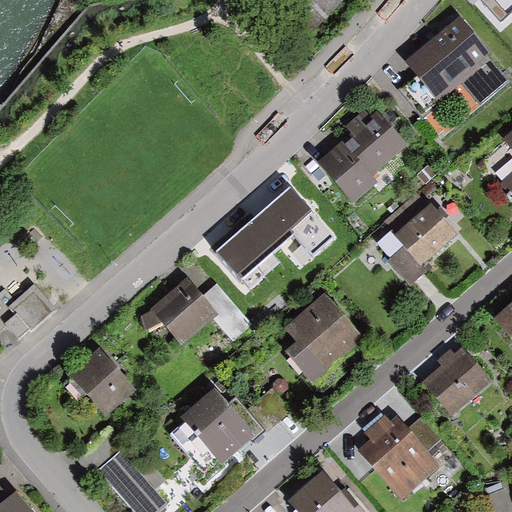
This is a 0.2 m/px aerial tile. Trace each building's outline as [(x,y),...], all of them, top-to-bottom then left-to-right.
[(338,0),(290,0),(314,24),(338,0)] [(511,0),(483,0),(501,19),(511,8),(511,0)] [(461,20),(407,62),(438,101),(462,82),(479,104),(509,80),(461,20)] [(353,134),(321,161),(354,200),(375,182),(371,176),(407,145),(379,112),(370,120),(365,114),(348,128),(353,134)] [(511,130),(503,139),(511,149),(511,173),(502,181),(511,192),(511,130)] [(290,187),(218,252),(243,280),(293,235),(311,255),(334,235),(290,187)] [(430,204),(395,234),(405,245),(388,260),(411,286),(432,268),(425,260),(456,233),(430,204)] [(187,277),(152,309),(153,310),(142,315),(148,328),(162,322),(182,343),(213,318),(218,313),(203,296),(187,277)] [(16,300),(10,305),(18,313),(30,324),(49,305),(30,285),(16,300)] [(216,285),(203,296),(218,313),(213,318),(231,339),(249,323),(216,285)] [(10,305),(16,300),(5,289),(0,293),(0,330),(18,313),(10,305)] [(364,337),(323,293),(284,328),(295,341),(284,351),(313,383),(364,337)] [(511,302),(494,318),(511,338),(511,302)] [(492,381),(463,349),(457,354),(451,348),(437,360),(442,365),(422,382),(452,416),(492,381)] [(88,356),(59,388),(101,426),(130,394),(88,356)] [(229,404),(214,386),(181,416),(186,422),(172,434),(206,473),(250,436),(253,439),(264,429),(236,398),(229,404)] [(278,431),(296,410),(282,398),(264,420),(278,431)] [(408,428),(398,416),(392,422),(383,413),(361,432),(369,441),(359,450),(403,499),(442,465),(427,450),(408,428)] [(423,416),(408,428),(427,450),(442,438),(423,416)] [(123,449),(99,470),(133,511),(153,511),(166,501),(123,449)] [(366,511),(346,487),(340,491),(325,472),(290,500),(299,511),(366,511)] [(0,511),(35,511),(17,490),(10,496),(0,482),(0,511)]
